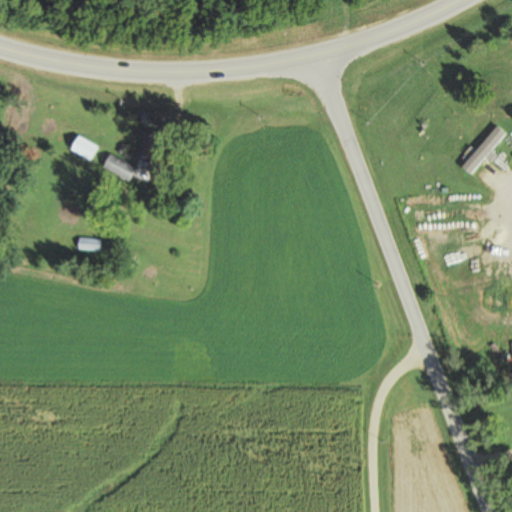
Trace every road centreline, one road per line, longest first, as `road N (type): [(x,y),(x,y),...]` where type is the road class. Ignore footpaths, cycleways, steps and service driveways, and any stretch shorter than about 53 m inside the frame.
road 1 (residential): [(485,511),(321,56)]
road 2 (primary): [(0,43),(56,62),(179,71),(321,56),(461,0)]
road 3 (residential): [(424,352),(384,380),(372,430),(375,511)]
